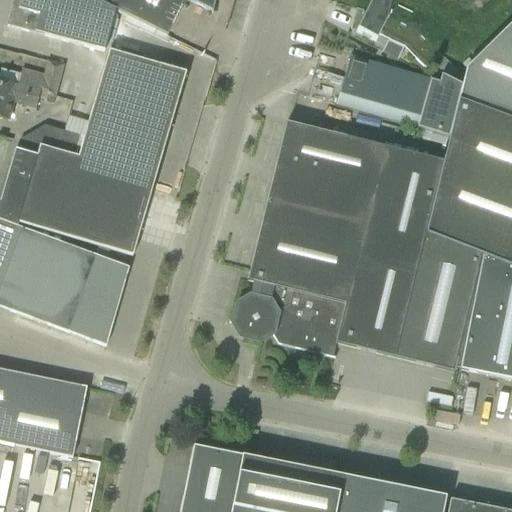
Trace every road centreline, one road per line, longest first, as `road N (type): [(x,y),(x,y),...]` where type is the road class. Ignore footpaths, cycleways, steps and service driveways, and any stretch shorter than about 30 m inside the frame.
road 1 (unclassified): [(160,382),(240,86),(280,20)]
road 2 (unclassified): [(511,462),(160,382)]
road 3 (unclassified): [(130,511),(160,382)]
